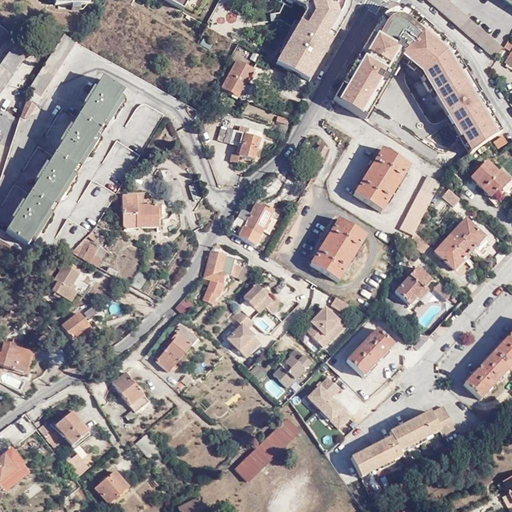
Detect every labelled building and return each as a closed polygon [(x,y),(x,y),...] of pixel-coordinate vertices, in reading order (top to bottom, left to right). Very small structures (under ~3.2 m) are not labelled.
[(163,0),(184,11),(189,0),(163,0)] [(277,0),(277,1),(284,4),(279,14),(270,16),(271,23),(280,21),(291,28),(282,45),(286,47),(276,65),(308,83),(347,18),(348,14),(349,11),(350,8),(350,5),(350,1),(349,0),(277,0)] [(502,52),(504,50),(447,0),(426,0),(484,49),(496,59),(497,60),(502,52)] [(370,37),(334,100),(339,103),(366,120),(386,86),(402,57),(422,73),(470,155),(501,133),(464,71),(451,50),(411,15),(410,14),(404,10),(395,10),(387,13),(381,21),(370,37)] [(0,46),(8,34),(0,28),(0,46)] [(78,45),(74,43),(65,39),(30,94),(33,96),(28,104),(36,110),(78,45)] [(0,94),(30,52),(17,43),(0,68),(0,94)] [(272,63),(270,62),(263,58),(260,63),(269,68),(272,63)] [(238,63),(223,90),(234,95),(237,92),(242,94),(254,72),(238,63)] [(269,83),(280,90),(289,78),(277,70),(269,83)] [(121,100),(121,99),(126,91),(103,78),(8,231),(31,245),(35,238),(49,215),(50,215),(58,201),(72,179),(74,176),(82,162),(97,138),(106,123),(121,100)] [(126,102),(121,99),(121,100),(106,123),(110,126),(126,102)] [(141,102),(120,137),(142,150),(163,115),(141,102)] [(278,117),(276,122),(284,126),(287,121),(278,117)] [(245,137),(247,131),(240,128),(238,134),(227,130),(227,131),(223,143),(223,144),(236,148),(234,155),(232,155),(229,163),(237,165),(239,158),(254,161),(260,142),(245,137)] [(221,129),(217,141),(223,143),(227,131),(221,129)] [(248,129),(247,131),(245,137),(260,142),(262,134),(248,129)] [(502,136),(495,141),(500,148),(507,143),(502,136)] [(97,138),(82,162),(86,165),(101,141),(97,138)] [(119,186),(139,154),(117,141),(97,172),(119,186)] [(310,164),(318,168),(329,149),(320,145),(310,164)] [(410,166),(382,149),(354,195),(383,212),(410,166)] [(488,161),(472,177),(492,197),(499,190),(502,193),(511,183),(488,161)] [(158,172),(164,186),(173,183),(169,172),(158,172)] [(78,178),(74,176),(72,179),(58,201),(62,204),(78,178)] [(416,233),(440,183),(428,176),(402,230),(414,236),(416,233)] [(173,183),(164,186),(170,203),(175,203),(176,208),(185,201),(177,180),(173,183)] [(455,208),(462,200),(451,189),(444,197),(455,208)] [(161,207),(146,207),(145,196),(123,198),(123,230),(159,229),(158,220),(162,220),(161,207)] [(239,239),(255,249),(263,233),(269,236),(276,221),(271,218),(275,212),(266,207),(264,210),(257,206),(247,224),(239,239)] [(49,215),(35,238),(39,241),(54,217),(50,215),(49,215)] [(229,233),(239,239),(247,224),(239,219),(237,221),(233,227),(229,233)] [(312,266),(339,283),(367,237),(339,220),(312,266)] [(436,253),(456,271),(486,239),(466,221),(436,253)] [(432,248),(416,233),(414,236),(411,242),(425,256),(432,248)] [(84,242),(73,254),(98,268),(106,254),(100,249),(98,251),(84,242)] [(226,258),(212,255),(206,280),(212,281),(204,301),(215,306),(218,296),(221,298),(226,284),(224,284),(227,275),(233,276),(239,277),(241,268),(235,267),(236,260),(226,258)] [(71,290),(74,285),(81,275),(66,266),(50,290),(72,304),(78,294),(75,292),(71,290)] [(119,272),(110,267),(107,273),(117,277),(119,272)] [(399,293),(412,305),(434,282),(420,268),(399,293)] [(149,278),(140,272),(132,284),(141,290),(149,278)] [(453,296),(441,284),(436,290),(448,302),(453,296)] [(154,297),(161,301),(167,290),(159,286),(154,297)] [(269,296),(264,292),(259,286),(248,297),(246,298),(248,302),(260,314),(266,308),(273,315),(285,305),(278,297),(274,301),(269,296)] [(186,298),(177,309),(185,316),(194,305),(186,298)] [(348,306),(335,298),(331,306),(344,314),(348,306)] [(249,331),(256,324),(241,310),(235,317),(243,326),(229,340),(248,358),(262,345),(249,331)] [(329,339),(333,343),(334,344),(349,330),(329,311),(319,321),(321,324),(311,334),(322,345),(329,339)] [(63,327),(77,345),(94,333),(80,314),(63,327)] [(28,317),(17,323),(24,335),(24,334),(35,328),(28,317)] [(159,363),(171,373),(197,340),(182,327),(176,333),(178,335),(172,342),(174,344),(159,363)] [(350,363),(366,378),(397,346),(381,331),(350,363)] [(511,336),(467,386),(483,401),(511,369),(511,336)] [(325,350),(333,343),(329,339),(322,345),(325,350)] [(17,350),(18,346),(19,344),(9,340),(4,352),(0,350),(0,363),(18,370),(27,373),(34,352),(24,348),(23,351),(17,350)] [(289,363),(284,368),(275,376),(288,389),(313,365),(299,350),(292,357),(293,360),(289,363)] [(38,353),(34,352),(27,373),(18,370),(17,373),(30,377),(38,353)] [(281,364),(284,368),(289,363),(286,359),(281,364)] [(252,371),(260,380),(266,375),(258,365),(252,371)] [(114,385),(131,408),(145,397),(128,375),(114,385)] [(150,404),(145,397),(131,408),(134,413),(136,416),(137,415),(150,404)] [(298,408),(321,446),(333,438),(311,400),(298,408)] [(355,455),(364,475),(406,455),(405,451),(445,433),(446,437),(458,431),(447,408),(436,413),(435,411),(395,430),(397,435),(355,455)] [(72,412),(55,426),(74,448),(91,434),(72,412)] [(136,416),(134,413),(127,418),(131,424),(139,418),(137,415),(136,416)] [(236,469),(248,483),(301,433),(288,419),(236,469)] [(343,435),(354,426),(350,421),(339,430),(343,435)] [(46,425),(38,430),(50,446),(58,440),(55,436),(46,425)] [(150,438),(139,446),(148,457),(155,458),(162,453),(150,438)] [(50,446),(54,452),(62,446),(58,440),(50,446)] [(10,462),(6,455),(0,459),(0,483),(17,472),(16,471),(10,462)] [(68,465),(80,479),(92,469),(81,455),(68,465)] [(10,462),(16,471),(20,468),(14,460),(10,462)] [(96,491),(108,506),(129,490),(117,475),(96,491)] [(28,498),(32,503),(38,498),(34,493),(28,498)] [(179,508),(180,511),(204,511),(198,496),(190,498),(192,503),(179,508)]
